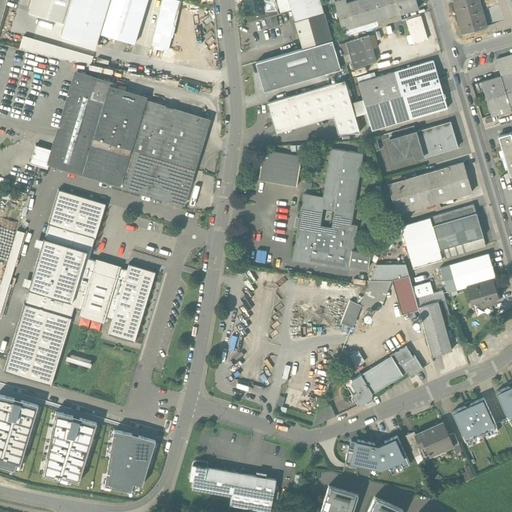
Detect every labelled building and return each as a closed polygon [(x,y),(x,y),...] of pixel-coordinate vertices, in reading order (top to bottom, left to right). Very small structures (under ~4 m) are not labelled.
[(33,0),(30,14),(64,25),(61,36),(96,47),(109,0),(33,0)] [(160,0),(150,49),(167,52),(177,0),(160,0)] [(261,0),(244,0),(246,14),(260,13),(260,12),(259,1),(262,1),(261,0)] [(287,0),(288,0),(291,11),(320,2),(319,0),(287,0)] [(358,0),(335,7),(342,31),(377,21),(378,26),(401,20),(400,14),(418,8),(415,0),(358,0)] [(478,0),(456,0),(453,1),(462,34),(486,28),(478,0)] [(320,2),(291,11),(294,21),(302,49),(332,40),(324,12),(323,12),(320,2)] [(260,13),(246,14),(247,24),(271,16),(270,11),(260,12),(260,13)] [(420,16),(406,21),(413,44),(427,40),(420,16)] [(368,36),(345,43),(353,68),(376,62),(368,36)] [(58,47),(23,37),(19,50),(40,56),(54,59),(58,47)] [(302,49),(255,63),(264,92),(340,69),(332,40),(302,49)] [(92,58),(58,47),(54,59),(90,65),(92,58)] [(511,54),(496,59),(501,76),(500,76),(511,110),(511,109),(511,54)] [(433,61),(358,83),(372,131),(447,108),(433,61)] [(76,73),(48,165),(118,186),(127,154),(94,144),(110,88),(111,88),(112,84),(107,83),(76,73)] [(500,76),(481,82),(491,116),(511,110),(500,76)] [(344,80),(267,103),(276,133),(333,116),(338,134),(359,133),(344,80)] [(111,88),(110,88),(94,144),(127,154),(129,150),(193,169),(208,120),(144,101),(145,98),(111,88)] [(450,122),(415,132),(423,158),(458,147),(450,122)] [(511,132),(497,137),(503,156),(501,157),(505,170),(507,169),(509,177),(511,175),(511,132)] [(362,154),(331,149),(323,197),(303,194),(292,260),(349,269),(350,265),(367,268),(370,253),(352,250),(356,226),(350,225),(362,154)] [(193,169),(129,150),(127,154),(118,186),(182,205),(193,169)] [(301,157),(271,152),(271,153),(263,152),(258,180),(296,187),(301,157)] [(463,162),(388,185),(396,214),(472,192),(463,162)] [(76,315),(106,324),(104,333),(139,343),(159,272),(124,262),(123,267),(93,258),(109,206),(59,191),(6,373),(55,387),(76,315)] [(473,205),(400,226),(413,268),(485,247),(483,237),(476,213),(475,213),(473,205)] [(0,315),(1,316),(21,230),(11,228),(0,277),(0,315)] [(265,261),(265,249),(246,249),(246,261),(265,261)] [(488,254),(439,268),(447,293),(467,287),(491,279),(495,278),(488,254)] [(415,299),(405,264),(376,264),(370,281),(391,281),(400,315),(419,311),(415,299)] [(491,279),(467,287),(472,302),(474,301),(478,315),(492,311),(490,304),(495,302),(491,289),(494,289),(491,279)] [(360,306),(378,313),(391,281),(370,281),(360,306)] [(442,291),(415,299),(419,311),(431,356),(452,350),(443,321),(450,319),(442,291)] [(353,326),(358,302),(345,299),(340,323),(353,326)] [(406,347),(391,356),(402,376),(407,373),(409,377),(422,369),(414,356),(412,357),(406,347)] [(349,355),(355,366),(364,361),(358,350),(349,355)] [(391,356),(360,374),(372,394),(402,376),(391,356)] [(360,374),(352,379),(350,386),(348,387),(359,406),(370,399),(372,394),(360,374)] [(511,386),(509,388),(509,389),(498,394),(508,416),(511,414),(511,386)] [(13,398),(0,395),(0,465),(14,470),(16,465),(19,466),(38,405),(13,398)] [(493,423),(482,401),(471,406),(471,405),(465,408),(466,408),(454,414),(464,436),(472,433),(471,430),(483,425),(484,427),(493,423)] [(322,415),(324,420),(335,415),(332,407),(325,409),(327,413),(322,415)] [(73,415),(55,412),(42,476),(59,480),(60,477),(78,483),(96,423),(73,415)] [(442,422),(426,429),(427,430),(416,435),(415,434),(414,434),(417,441),(419,446),(416,448),(419,454),(422,459),(423,459),(421,456),(428,453),(429,455),(431,454),(430,452),(443,446),(444,449),(452,446),(453,445),(448,435),(442,422)] [(130,433),(114,430),(105,484),(112,485),(111,488),(131,493),(133,483),(141,486),(155,440),(130,433)] [(454,433),(448,435),(453,445),(452,446),(452,447),(459,444),(454,433)] [(410,465),(397,436),(384,442),(385,443),(378,446),(375,445),(375,444),(357,440),(357,442),(351,440),(349,447),(348,446),(345,461),(356,463),(355,466),(380,471),(388,468),(389,471),(400,466),(402,469),(410,465)] [(417,441),(408,445),(414,457),(419,454),(416,448),(419,446),(417,441)] [(269,511),(275,480),(206,468),(206,466),(202,465),(203,462),(198,461),(196,461),(194,462),(192,463),(192,465),(189,480),(193,480),(192,489),(231,496),(229,505),(266,511),(269,511)] [(352,511),(358,495),(328,486),(321,511),(322,511),(352,511)] [(401,511),(403,510),(375,497),(367,511),(401,511)]
